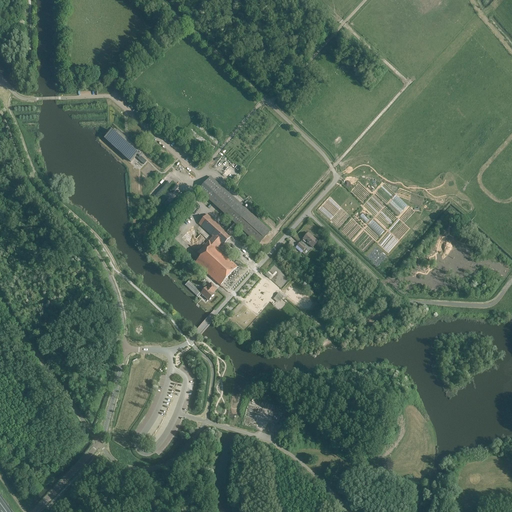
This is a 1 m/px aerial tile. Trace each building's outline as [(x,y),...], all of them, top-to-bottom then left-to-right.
[(111,131),(105,139),(131,162),(137,155),(139,158),(143,154),(117,131),(114,134),(111,131)] [(198,191),(250,237),(258,245),(270,231),(210,177),(198,191)] [(363,214),(361,216),(367,223),(369,220),(363,214)] [(195,263),(220,286),(237,267),(217,248),(221,244),(223,246),(231,237),(207,215),(199,224),(213,237),(198,253),(202,256),(195,263)] [(312,248),(318,242),(308,233),(303,239),(312,248)] [(303,251),(306,248),(300,243),(297,246),(303,251)] [(197,296),(201,292),(189,281),(185,285),(197,296)] [(214,294),(213,293),(217,289),(211,283),(201,294),(208,300),(214,294)] [(279,293),(273,299),(278,303),(282,299),(284,297),(279,293)]
